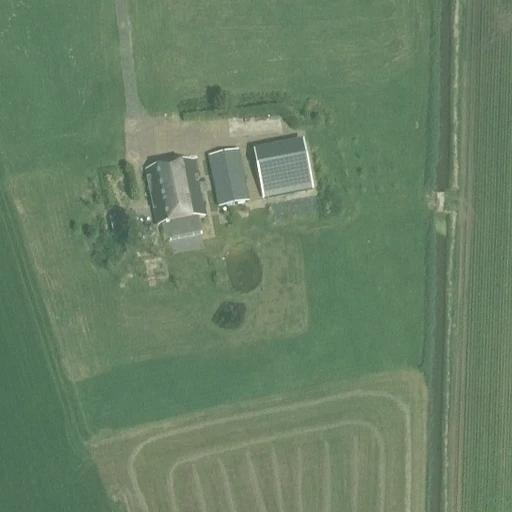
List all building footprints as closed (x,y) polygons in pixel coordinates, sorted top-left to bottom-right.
[(249,203),(240,152),(210,158),(220,208),(249,203)] [(257,160),(261,182),(276,179),(272,157),(257,160)] [(146,172),(157,227),(205,218),(194,163),(146,172)] [(310,177),(294,181),(297,194),(313,191),(310,177)] [(139,232),(135,214),(109,220),(113,237),(139,232)]
